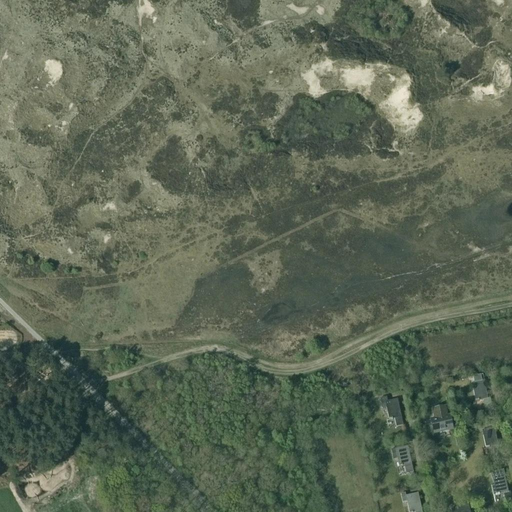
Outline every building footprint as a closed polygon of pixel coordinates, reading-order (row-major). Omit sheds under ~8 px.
[(488,399),(482,375),(470,378),(475,402),(481,401),(482,409),(491,407),(490,399),(488,399)] [(397,400),(387,402),(386,398),(380,399),(382,409),(386,409),(389,421),(394,420),(396,428),(403,426),(397,400)] [(435,419),(431,421),(434,434),(452,430),(452,427),(456,427),(454,422),(451,423),(449,416),(446,417),(444,408),(433,410),(435,419)] [(498,447),(494,429),(482,431),(486,449),(498,447)] [(408,447),(395,450),(391,451),(392,456),(396,456),(399,468),(404,467),(406,475),(413,473),(408,447)] [(496,472),(491,473),(493,485),(491,486),(493,496),(495,496),(496,496),(499,496),(499,495),(503,494),(505,503),(511,501),(510,493),(508,493),(504,475),(497,477),(496,472)] [(421,511),(418,494),(405,497),(401,498),(402,503),(407,503),(408,511),(421,511)] [(451,510),(451,511),(469,511),(468,503),(460,504),(460,508),(451,510)]
